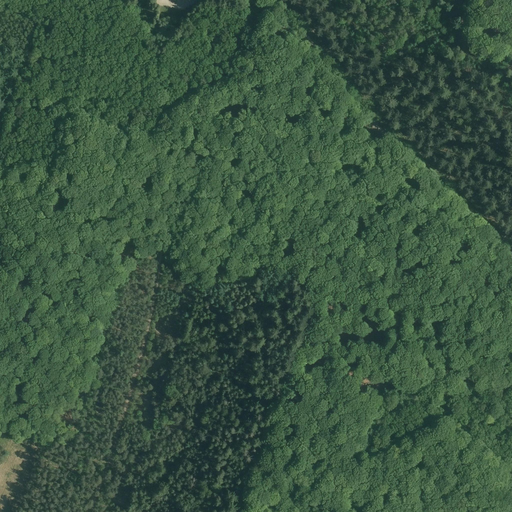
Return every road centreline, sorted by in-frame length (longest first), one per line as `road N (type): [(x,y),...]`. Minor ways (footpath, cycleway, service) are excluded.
road 1 (track): [(88,511),(137,364),(161,246),(220,162),(244,98)]
road 2 (tertiary): [(511,254),(375,126),(270,0)]
road 3 (track): [(244,98),(167,147),(92,151),(0,190)]
road 4 (track): [(49,0),(0,138)]
